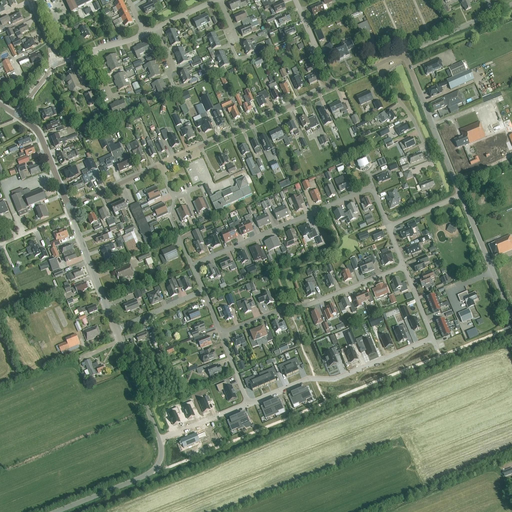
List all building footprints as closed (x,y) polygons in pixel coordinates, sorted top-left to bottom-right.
[(92,0),(65,0),(72,13),(78,10),(77,8),(93,0),(92,0)] [(116,7),(113,9),(114,11),(125,6),(122,0),(115,4),(116,7)] [(153,6),(158,3),(156,0),(149,0),(150,4),(143,7),(146,14),(155,10),(153,6)] [(248,0),(244,0),(240,2),(238,0),(237,0),(229,4),(232,11),(240,7),(240,8),(246,6),(246,5),(250,4),(248,0)] [(332,3),(332,2),(330,0),(322,0),(324,2),(310,8),(313,15),(328,9),(326,6),(332,3)] [(467,0),(459,0),(463,8),(464,7),(466,11),(471,9),(469,5),(470,4),(467,0)] [(275,2),(271,4),(264,7),(266,11),(270,9),(271,11),(275,10),(276,13),(285,9),(282,2),(276,5),(275,2)] [(114,11),(113,11),(114,14),(115,13),(118,12),(120,15),(127,11),(125,6),(114,11)] [(121,18),(118,20),(119,22),(130,17),(127,11),(120,15),(121,18)] [(7,17),(2,19),(0,19),(0,20),(2,26),(11,21),(13,25),(23,20),(20,13),(8,19),(7,17)] [(245,24),(251,21),(249,18),(247,19),(244,13),(234,17),(237,23),(244,21),(245,24)] [(206,14),(200,17),(203,25),(208,23),(209,27),(212,26),(210,22),(206,14)] [(288,15),(278,19),(275,20),(279,28),(285,25),(284,24),(291,21),(288,15)] [(130,17),(119,22),(120,24),(124,23),(125,26),(132,22),(130,17)] [(203,25),(200,17),(193,20),(197,28),(199,32),(201,31),(199,27),(203,25)] [(265,25),(276,21),(274,17),(263,22),(265,25)] [(251,29),(254,27),(259,26),(256,19),(245,24),(246,27),(240,29),(243,36),(253,32),(251,29)] [(375,45),(370,32),(372,31),(367,22),(357,26),(361,34),(363,34),(370,48),(375,45)] [(22,34),(29,31),(26,26),(19,29),(15,31),(18,37),(22,35),(22,34)] [(90,37),(85,27),(78,30),(80,34),(82,33),(85,39),(90,37)] [(287,37),(296,33),(293,27),(286,30),(285,27),(280,30),(281,34),(285,32),(287,37)] [(166,33),(169,40),(181,35),(177,36),(175,32),(179,31),(178,28),(175,30),(174,30),(166,33)] [(197,38),(193,28),(189,30),(193,40),(197,38)] [(14,36),(11,29),(6,31),(6,32),(10,38),(13,36),(14,36)] [(321,29),(316,31),(320,41),(325,39),(321,29)] [(9,37),(4,39),(6,42),(14,57),(18,55),(14,48),(12,43),(9,38),(10,38),(6,32),(7,33),(7,34),(8,36),(9,37)] [(208,39),(210,43),(218,40),(215,33),(207,37),(203,39),(204,41),(208,39)] [(178,39),(182,37),(181,35),(169,40),(172,46),(180,43),(178,39)] [(28,38),(25,39),(27,43),(23,45),(26,51),(30,48),(30,49),(36,46),(33,39),(30,41),(28,38)] [(15,41),(12,43),(14,48),(22,44),(19,39),(18,40),(15,41)] [(221,46),(218,40),(210,43),(211,48),(208,49),(209,52),(212,50),(221,46)] [(242,45),(244,50),(253,46),(251,43),(255,42),(254,40),(242,45)] [(142,44),(139,45),(143,54),(147,52),(148,55),(151,53),(146,43),(142,45),(142,44)] [(354,48),(356,47),(354,43),(341,49),(340,47),(337,48),(338,50),(335,52),(331,44),(326,46),(329,52),(330,52),(331,55),(335,53),(339,61),(350,56),(347,51),(354,48)] [(143,54),(139,45),(136,46),(137,47),(133,49),(138,59),(141,58),(139,55),(143,54)] [(264,50),(263,49),(263,48),(261,48),(260,47),(259,47),(257,48),(254,49),(253,46),(244,50),(247,55),(252,53),(253,55),(265,51),(264,50)] [(174,52),(177,58),(185,55),(183,51),(187,49),(186,47),(182,48),(174,52)] [(216,58),(218,62),(226,58),(223,52),(215,55),(215,56),(211,57),(212,59),(216,58)] [(29,56),(29,57),(33,64),(42,60),(39,53),(34,55),(33,54),(29,56)] [(107,63),(108,66),(117,62),(115,58),(118,57),(116,54),(106,59),(108,63),(107,63)] [(188,61),(192,60),(191,58),(187,59),(185,55),(177,58),(180,65),(188,62),(188,61)] [(25,62),(29,60),(28,58),(23,60),(23,59),(18,61),(21,66),(25,64),(25,62)] [(223,67),(229,65),(226,58),(218,62),(214,64),(215,66),(219,64),(221,69),(212,72),(214,75),(225,70),(223,67)] [(261,58),(253,61),(256,66),(263,63),(261,58)] [(431,63),(423,66),(427,75),(435,72),(443,68),(439,58),(431,62),(431,61),(431,62),(431,63)] [(3,67),(7,75),(14,71),(9,60),(1,64),(3,66),(3,67)] [(118,66),(117,62),(108,66),(109,68),(110,68),(111,72),(122,67),(121,64),(118,66)] [(148,68),(149,72),(158,68),(157,66),(156,66),(155,62),(144,66),(145,69),(148,68)] [(462,62),(449,69),(453,77),(466,71),(462,62)] [(159,71),(158,68),(149,72),(151,75),(148,77),(149,80),(160,75),(158,71),(159,71)] [(304,86),(299,74),(298,71),(296,68),(292,69),(296,79),(292,80),(297,90),(298,90),(300,89),(301,88),(300,88),(304,86)] [(179,74),(181,79),(190,75),(189,72),(192,71),(191,69),(179,74)] [(71,95),(82,90),(76,76),(75,76),(72,70),(68,73),(69,75),(64,78),(71,95)] [(470,71),(447,81),(448,85),(451,90),(474,80),(470,71)] [(114,82),(116,84),(125,80),(124,77),(126,76),(124,73),(114,77),(115,81),(114,82)] [(314,76),(313,74),(306,77),(308,79),(310,85),(317,81),(315,76),(314,76)] [(195,79),(194,77),(191,78),(190,75),(181,79),(184,84),(191,81),(192,84),(198,81),(197,78),(195,79)] [(229,83),(225,76),(220,78),(224,86),(229,83)] [(127,84),(125,80),(116,84),(117,87),(118,87),(119,90),(130,86),(129,83),(127,84)] [(156,86),(157,90),(166,86),(165,84),(164,84),(162,80),(152,85),(153,88),(156,86)] [(440,88),(448,85),(447,81),(438,85),(435,86),(436,87),(428,90),(431,97),(439,95),(438,92),(441,91),(440,88)] [(271,83),(268,85),(271,91),(270,92),(272,97),(273,97),(275,101),(280,98),(279,94),(277,91),(276,92),(274,87),(277,86),(275,82),(271,83)] [(285,96),(290,94),(287,88),(289,87),(286,82),(280,85),(282,90),(285,96)] [(167,89),(166,86),(157,90),(159,94),(156,95),(157,98),(168,93),(166,89),(167,89)] [(244,97),(245,100),(247,104),(243,106),(246,113),(247,113),(248,113),(249,113),(249,112),(250,111),(252,110),(250,106),(251,106),(250,103),(254,101),(249,90),(244,92),(246,96),(244,97)] [(183,102),(191,99),(187,91),(180,94),(183,102)] [(258,94),(260,98),(256,100),(260,108),(266,105),(264,100),(269,98),(266,91),(258,94)] [(90,106),(97,103),(92,92),(85,95),(90,106)] [(361,105),(372,100),(369,92),(357,97),(361,105)] [(462,102),(458,92),(431,104),(434,112),(448,106),(449,108),(462,102)] [(243,106),(238,94),(235,95),(240,107),(243,106)] [(212,109),(206,96),(200,98),(206,112),(212,109)] [(119,101),(116,102),(120,111),(123,110),(125,112),(128,111),(123,100),(119,102),(119,101)] [(231,112),(234,119),(240,117),(235,105),(233,106),(230,100),(221,105),(224,111),(227,110),(229,113),(231,112)] [(342,113),(348,110),(345,104),(341,106),(339,101),(335,103),(335,104),(329,107),(333,114),(341,110),(342,113)] [(377,111),(383,108),(379,101),(374,104),(377,111)] [(488,105),(486,101),(477,105),(479,109),(488,105)] [(120,111),(116,102),(113,103),(114,104),(110,106),(114,117),(117,115),(116,113),(120,111)] [(201,104),(195,107),(199,115),(205,112),(201,104)] [(44,120),(51,118),(53,117),(57,115),(54,107),(41,113),(41,112),(41,113),(44,120)] [(324,108),(319,111),(322,118),(321,118),(324,126),(331,122),(328,115),(327,115),(324,108)] [(219,111),(212,114),(216,122),(217,122),(219,126),(224,124),(222,119),(219,111)] [(387,114),(387,115),(386,115),(384,112),(376,118),(378,121),(379,120),(381,123),(382,123),(387,120),(388,120),(389,119),(391,122),(397,118),(392,111),(387,114)] [(360,123),(356,115),(351,118),(355,126),(360,123)] [(182,125),(178,116),(172,118),(176,128),(182,125)] [(315,116),(307,120),(306,117),(300,120),(304,128),(305,127),(307,132),(310,130),(310,129),(311,129),(319,126),(315,116)] [(202,126),(205,133),(212,130),(206,118),(195,123),(197,128),(202,126)] [(46,126),(46,127),(46,128),(47,130),(48,130),(48,131),(53,129),(55,129),(61,127),(58,121),(50,124),(46,126)] [(465,146),(486,137),(479,122),(460,130),(463,137),(454,140),(457,148),(465,145),(465,146)] [(183,136),(185,135),(188,141),(195,137),(191,128),(192,127),(190,123),(185,125),(187,129),(181,131),(183,136)] [(296,135),(299,134),(296,127),(295,128),(293,123),(287,126),(290,133),(294,132),(296,135)] [(402,126),(402,125),(395,128),(399,136),(403,133),(408,130),(405,124),(402,126)] [(381,137),(389,133),(387,128),(379,132),(381,137)] [(161,132),(165,141),(168,139),(172,148),(179,145),(179,144),(180,143),(178,140),(177,140),(175,135),(170,137),(166,129),(161,132)] [(273,141),(283,136),(280,129),(269,134),(273,141)] [(509,142),(505,131),(497,133),(502,145),(503,144),(505,149),(510,146),(509,142)] [(115,145),(112,140),(110,135),(104,137),(111,153),(112,157),(113,157),(120,172),(132,166),(128,158),(125,160),(124,156),(125,156),(120,143),(115,145)] [(269,142),(266,136),(266,135),(260,138),(266,152),(272,149),(274,148),(274,150),(275,150),(270,142),(269,142)] [(329,142),(326,136),(319,139),(322,146),(329,142)] [(25,145),(31,143),(29,137),(22,139),(18,141),(19,145),(24,143),(25,145)] [(66,145),(65,142),(68,141),(66,138),(61,140),(54,143),(54,145),(54,147),(55,147),(56,148),(62,145),(63,146),(66,145)] [(102,149),(108,146),(104,138),(98,141),(102,149)] [(403,151),(416,145),(412,138),(403,142),(400,144),(403,151)] [(162,142),(160,139),(155,141),(156,143),(155,144),(159,152),(161,152),(161,153),(165,151),(163,147),(164,147),(162,142)] [(253,146),(254,149),(254,150),(256,154),(261,152),(258,144),(257,144),(256,140),(251,142),(253,146)] [(145,160),(139,146),(137,141),(126,146),(131,157),(137,154),(140,162),(145,160)] [(147,143),(149,147),(148,148),(149,150),(150,149),(150,150),(147,151),(149,153),(149,154),(151,158),(156,155),(153,148),(154,148),(151,141),(147,143)] [(19,150),(17,145),(9,149),(9,150),(8,151),(6,152),(7,155),(19,150)] [(255,176),(261,173),(257,165),(255,166),(251,159),(252,158),(247,147),(246,147),(245,145),(239,148),(243,156),(246,154),(249,160),(246,161),(250,170),(252,169),(255,176)] [(27,156),(35,153),(33,147),(25,150),(25,148),(20,150),(21,153),(19,154),(20,157),(26,155),(27,156)] [(60,161),(78,153),(77,150),(73,152),(73,153),(66,155),(65,153),(58,156),(60,161)] [(79,156),(78,153),(60,161),(62,165),(69,162),(68,161),(73,159),(79,156)] [(107,169),(114,165),(116,164),(115,164),(112,158),(112,157),(111,153),(103,157),(106,164),(104,165),(104,164),(101,166),(101,167),(99,168),(104,177),(105,177),(106,178),(110,176),(108,172),(108,171),(107,169)] [(421,158),(423,157),(421,153),(417,155),(417,154),(408,158),(411,164),(422,159),(421,158)] [(229,174),(236,170),(234,167),(233,167),(232,164),(229,165),(227,161),(229,160),(227,156),(225,157),(224,155),(221,157),(221,156),(218,158),(220,163),(220,164),(221,167),(221,166),(222,167),(226,165),(228,169),(227,170),(229,174)] [(30,162),(27,156),(17,160),(20,166),(30,162)] [(96,169),(92,159),(84,163),(89,172),(96,169)] [(367,159),(357,163),(358,166),(359,168),(360,170),(362,170),(363,171),(364,171),(365,170),(366,170),(368,169),(369,168),(368,167),(370,166),(369,164),(370,164),(368,161),(367,159)] [(279,168),(276,161),(269,164),(272,171),(279,168)] [(398,168),(395,163),(388,166),(391,171),(398,168)] [(27,170),(24,164),(17,167),(19,173),(27,170)] [(345,170),(342,164),(336,167),(338,173),(345,170)] [(42,169),(40,165),(35,167),(35,165),(28,167),(31,175),(41,171),(40,170),(42,169)] [(66,176),(67,178),(68,178),(69,179),(75,177),(74,176),(78,174),(75,166),(71,168),(71,169),(64,171),(64,172),(64,173),(65,175),(66,176)] [(97,182),(102,180),(97,169),(88,174),(80,177),(81,180),(73,184),(74,185),(70,186),(72,192),(76,191),(77,192),(80,191),(80,190),(85,188),(84,185),(96,180),(97,182)] [(244,178),(247,176),(245,170),(234,176),(237,181),(236,183),(237,183),(235,187),(234,188),(232,187),(222,192),(221,191),(216,194),(215,195),(213,197),(207,185),(205,187),(217,213),(224,209),(223,208),(252,195),(248,187),(248,185),(245,178),(244,178)] [(413,178),(410,171),(403,174),(406,181),(413,178)] [(380,176),(376,177),(379,183),(382,181),(383,182),(390,179),(388,172),(380,175),(380,176)] [(346,181),(344,176),(338,178),(338,179),(335,180),(337,185),(340,191),(341,192),(343,191),(343,190),(349,188),(347,181),(346,181)] [(281,188),(290,184),(288,180),(279,184),(281,188)] [(311,189),(308,181),(302,183),(305,191),(311,189)] [(432,186),(434,185),(432,181),(427,183),(427,182),(419,185),(422,192),(433,187),(432,186)] [(329,187),(325,189),(329,198),(335,195),(331,186),(330,183),(327,184),(329,187)] [(158,192),(156,186),(144,191),(145,193),(147,193),(148,196),(158,192)] [(46,200),(41,189),(37,191),(30,193),(30,192),(27,190),(23,192),(22,188),(12,193),(13,197),(12,197),(20,217),(28,214),(26,208),(29,207),(35,205),(41,202),(46,200)] [(319,197),(320,196),(317,190),(310,193),(314,202),(315,201),(316,204),(321,202),(319,197)] [(398,197),(395,190),(388,193),(390,198),(387,199),(389,204),(389,205),(390,209),(394,207),(394,206),(399,204),(396,198),(398,197)] [(161,197),(160,196),(158,192),(148,196),(150,200),(148,200),(149,203),(161,197)] [(303,202),(300,195),(288,200),(291,207),(294,206),(297,212),(303,209),(300,203),(303,202)] [(210,210),(204,198),(199,200),(203,211),(207,209),(207,211),(210,210)] [(372,206),(368,198),(362,200),(364,204),(362,205),(361,204),(361,205),(364,211),(365,212),(366,212),(368,211),(369,208),(370,208),(371,211),(373,210),(372,206)] [(203,211),(199,200),(193,203),(198,215),(200,214),(200,212),(203,211)] [(124,201),(118,204),(126,223),(128,222),(126,217),(127,216),(124,210),(127,208),(124,201)] [(0,215),(8,212),(4,202),(0,203),(0,215)] [(43,207),(41,202),(35,205),(37,210),(41,220),(49,217),(45,207),(43,207)] [(156,246),(155,243),(151,236),(153,235),(138,203),(131,206),(131,209),(133,213),(132,214),(135,219),(144,239),(144,242),(147,247),(142,249),(134,232),(122,237),(131,256),(141,252),(142,253),(156,246)] [(166,208),(163,203),(152,208),(152,210),(154,209),(156,213),(166,208)] [(283,207),(279,209),(283,218),(289,215),(285,206),(284,203),(282,204),(283,207)] [(126,223),(118,204),(112,207),(115,214),(118,212),(120,216),(122,216),(123,218),(120,219),(123,224),(126,223)] [(350,213),(347,214),(350,221),(356,219),(354,214),(358,213),(354,204),(347,207),(350,213)] [(193,217),(188,205),(182,208),(187,218),(190,216),(191,218),(193,217)] [(283,218),(279,209),(275,210),(274,207),(272,208),(273,211),(277,220),(283,218)] [(168,214),(167,212),(166,208),(156,213),(157,216),(156,217),(157,219),(168,214)] [(187,218),(182,208),(176,210),(182,222),(184,221),(183,220),(187,218)] [(106,220),(108,224),(109,226),(115,224),(112,217),(110,218),(108,214),(107,215),(105,209),(99,212),(103,221),(106,220)] [(341,209),(334,213),(337,221),(340,220),(341,223),(346,221),(347,224),(350,223),(350,221),(347,214),(346,214),(344,215),(341,209)] [(265,215),(261,217),(265,226),(271,223),(267,214),(265,211),(263,211),(265,215)] [(97,222),(94,214),(88,217),(91,225),(93,224),(94,227),(95,231),(100,228),(99,225),(101,224),(99,221),(97,222)] [(247,222),(243,224),(247,233),(253,231),(250,225),(253,223),(250,215),(245,217),(247,222)] [(265,226),(261,217),(257,218),(255,215),(254,216),(255,219),(259,228),(265,226)] [(374,223),(371,216),(365,219),(368,225),(374,223)] [(247,233),(243,224),(240,225),(238,221),(233,224),(236,231),(239,230),(242,236),(247,233)] [(412,235),(414,235),(412,229),(417,227),(415,222),(407,225),(409,229),(400,232),(403,239),(410,236),(410,237),(411,237),(412,236),(413,236),(412,235)] [(234,232),(236,231),(233,224),(229,225),(230,229),(227,231),(231,240),(237,238),(234,232)] [(452,234),(456,228),(450,224),(446,231),(452,234)] [(134,229),(133,225),(124,229),(126,233),(134,229)] [(318,236),(315,229),(311,231),(308,225),(303,227),(303,226),(300,227),(300,228),(299,228),(300,230),(299,230),(300,232),(301,232),(303,237),(308,235),(310,240),(318,236)] [(231,240),(227,231),(223,232),(221,228),(216,230),(218,234),(220,238),(223,237),(225,243),(231,240)] [(65,230),(63,231),(62,230),(58,232),(58,231),(53,233),(56,241),(50,243),(52,248),(60,245),(58,242),(67,238),(67,237),(68,237),(65,230)] [(193,233),(197,242),(194,243),(198,252),(199,252),(200,254),(204,252),(203,250),(204,250),(202,245),(204,244),(198,230),(193,233)] [(297,240),(293,230),(287,233),(290,240),(284,242),(286,248),(294,244),(293,242),(297,240)] [(375,241),(384,238),(381,231),(372,234),(375,241)] [(369,238),(367,232),(358,235),(360,242),(369,238)] [(109,240),(107,233),(102,235),(102,234),(99,236),(95,238),(98,243),(104,240),(105,241),(109,240)] [(431,239),(429,235),(419,239),(421,243),(431,239)] [(511,249),(511,240),(509,235),(494,242),(494,243),(489,245),(493,256),(499,254),(499,255),(511,249)] [(212,244),(213,248),(220,245),(216,236),(215,236),(209,238),(209,239),(205,241),(207,246),(212,244)] [(280,247),(276,237),(270,240),(274,249),(280,247)] [(274,249),(270,240),(265,243),(269,252),(274,249)] [(36,247),(33,242),(29,244),(31,247),(30,247),(27,249),(31,257),(33,256),(34,258),(39,256),(41,260),(48,257),(45,249),(41,250),(39,245),(36,246),(36,247)] [(111,251),(115,249),(113,244),(105,247),(106,250),(102,252),(106,262),(114,259),(111,251)] [(410,248),(407,249),(409,255),(411,254),(411,255),(421,251),(418,244),(410,247),(410,248)] [(71,245),(65,247),(60,249),(62,254),(73,250),(71,245)] [(267,259),(264,252),(261,253),(258,246),(254,248),(254,247),(250,249),(255,261),(262,258),(263,261),(267,259)] [(178,257),(174,247),(162,252),(167,262),(178,257)] [(59,256),(56,248),(51,250),(54,258),(59,256)] [(393,258),(390,251),(389,252),(387,249),(381,251),(383,255),(381,256),(383,261),(381,261),(383,266),(385,265),(385,266),(393,263),(391,259),(393,258)] [(73,250),(65,253),(63,254),(66,263),(77,259),(74,251),(73,250)] [(249,261),(244,251),(238,254),(239,258),(238,258),(238,259),(238,260),(238,261),(239,262),(240,262),(241,261),(242,264),(249,261)] [(139,262),(150,257),(149,253),(138,258),(139,262)] [(367,261),(364,262),(368,272),(374,270),(372,264),(375,262),(372,255),(366,258),(367,261)] [(429,262),(426,256),(419,259),(420,263),(413,266),(416,272),(425,268),(423,264),(429,262)] [(231,264),(228,258),(225,260),(219,263),(222,270),(229,267),(231,271),(237,269),(234,262),(231,264)] [(354,270),(359,268),(355,258),(350,260),(354,270)] [(49,262),(51,270),(53,273),(60,270),(59,267),(56,260),(49,262)] [(368,272),(364,262),(359,265),(363,275),(368,272)] [(13,270),(15,275),(21,273),(20,269),(20,265),(17,264),(16,268),(15,268),(12,269),(13,270)] [(128,278),(135,275),(130,264),(120,269),(121,270),(115,272),(119,280),(124,278),(128,277),(128,278)] [(256,270),(254,265),(246,268),(249,273),(256,270)] [(350,275),(354,273),(350,265),(346,266),(348,270),(346,271),(343,270),(340,277),(343,278),(345,282),(352,279),(350,275)] [(214,270),(212,266),(206,268),(207,271),(208,275),(209,275),(210,278),(214,277),(215,279),(221,277),(217,269),(214,270)] [(64,274),(62,270),(53,273),(53,274),(52,274),(53,278),(55,277),(55,278),(64,274)] [(74,279),(83,275),(81,270),(77,271),(69,274),(72,281),(74,280),(74,279)] [(157,277),(156,274),(158,273),(157,271),(155,271),(155,272),(149,274),(151,279),(157,277)] [(419,281),(422,288),(425,286),(426,290),(434,286),(433,282),(431,283),(430,279),(434,277),(432,272),(422,276),(423,279),(419,281)] [(333,283),(330,275),(324,278),(327,285),(329,288),(334,286),(333,283)] [(306,297),(306,298),(316,294),(312,285),(316,284),(313,277),(305,281),(307,285),(304,286),(308,296),(306,297)] [(441,279),(444,287),(450,284),(447,277),(441,279)] [(401,284),(398,278),(392,281),(394,284),(391,285),(393,291),(400,288),(402,293),(408,290),(405,283),(401,284)] [(183,285),(185,291),(192,288),(188,279),(182,282),(181,279),(177,280),(180,286),(183,285)] [(177,295),(174,288),(177,286),(175,280),(169,282),(171,287),(168,288),(171,297),(177,295)] [(79,284),(75,286),(75,288),(72,289),(74,293),(77,292),(77,294),(85,291),(85,290),(88,289),(86,283),(80,285),(79,284)] [(373,290),(376,298),(388,293),(385,285),(381,287),(381,286),(379,286),(377,286),(377,288),(377,289),(373,290)] [(71,292),(69,286),(61,289),(64,295),(71,292)] [(152,305),(162,301),(159,293),(161,292),(159,287),(154,289),(156,292),(149,295),(152,305)] [(142,298),(139,290),(134,292),(137,300),(142,298)] [(373,302),(370,293),(367,294),(366,291),(360,293),(364,302),(368,300),(371,303),(373,302)] [(267,305),(274,302),(272,298),(271,298),(269,292),(263,295),(258,297),(260,303),(266,301),(267,305)] [(473,301),(477,300),(474,293),(468,296),(467,292),(458,296),(460,302),(462,302),(463,303),(465,302),(468,308),(475,305),(473,301)] [(364,302),(360,293),(355,296),(356,299),(353,300),(357,308),(359,307),(359,304),(364,302)] [(397,303),(393,294),(388,296),(392,305),(397,303)] [(428,303),(440,298),(439,296),(436,298),(434,294),(426,298),(428,303)] [(235,304),(231,295),(226,297),(230,306),(235,304)] [(441,301),(440,298),(428,303),(431,308),(439,305),(438,302),(441,301)] [(341,301),(342,303),(339,305),(342,312),(345,310),(345,309),(350,307),(353,313),(356,312),(353,304),(350,306),(347,299),(341,301)] [(52,307),(49,300),(31,308),(34,315),(52,307)] [(131,311),(139,308),(136,300),(130,303),(124,306),(127,312),(130,310),(131,311)] [(255,307),(253,301),(248,303),(248,302),(246,303),(245,300),(237,303),(240,310),(240,309),(243,308),(245,314),(251,311),(250,308),(255,307)] [(329,313),(325,314),(328,320),(332,319),(331,316),(336,314),(337,315),(339,314),(337,308),(335,309),(333,304),(327,307),(329,313)] [(442,304),(439,305),(431,308),(433,314),(441,310),(440,307),(443,306),(442,304)] [(87,307),(83,308),(82,309),(83,313),(88,311),(90,314),(97,311),(95,306),(88,308),(87,307)] [(226,321),(232,319),(230,314),(231,314),(228,308),(224,308),(224,307),(217,309),(221,319),(225,317),(226,321)] [(190,309),(183,312),(187,323),(201,318),(198,310),(191,313),(190,309)] [(469,310),(459,314),(462,323),(472,318),(469,310)] [(316,325),(322,323),(318,313),(317,311),(312,313),(312,315),(316,325)] [(381,316),(369,321),(372,328),(380,324),(379,323),(383,321),(381,316)] [(417,318),(409,321),(412,327),(413,327),(415,331),(420,329),(419,325),(417,318)] [(438,327),(450,322),(449,320),(445,322),(444,318),(436,322),(438,327)] [(278,321),(272,324),(275,333),(282,330),(282,331),(287,329),(284,322),(280,324),(278,321)] [(191,332),(193,338),(199,336),(198,333),(206,330),(203,322),(193,326),(195,330),(194,331),(191,332)] [(451,325),(450,322),(438,327),(440,332),(448,329),(447,326),(451,325)] [(400,330),(395,332),(399,343),(407,339),(404,332),(407,330),(405,325),(399,327),(400,330)] [(95,337),(100,335),(97,327),(92,329),(91,328),(83,331),(84,334),(87,342),(96,338),(95,337)] [(273,340),(270,332),(266,334),(263,327),(262,328),(261,327),(260,327),(259,328),(258,329),(257,330),(263,344),(263,345),(268,344),(267,343),(273,340)] [(452,328),(448,329),(440,332),(442,338),(451,334),(449,331),(453,330),(452,328)] [(151,330),(147,332),(137,335),(138,337),(136,337),(138,341),(143,339),(143,341),(150,338),(149,337),(151,337),(150,334),(152,333),(151,330)] [(263,344),(257,330),(256,330),(254,330),(253,330),(252,331),(252,332),(250,332),(253,339),(250,341),(252,348),(263,344)] [(466,334),(469,341),(478,337),(475,330),(466,334)] [(350,346),(356,344),(351,331),(344,333),(350,346)] [(80,344),(77,335),(66,340),(67,342),(58,345),(61,352),(80,344)] [(195,342),(198,340),(201,348),(211,344),(208,336),(203,338),(202,335),(194,338),(195,342)] [(388,335),(381,338),(385,349),(392,346),(388,335)] [(232,340),(235,347),(246,343),(243,336),(232,340)] [(356,340),(355,340),(361,353),(361,352),(366,350),(368,356),(369,356),(368,355),(376,352),(376,353),(376,352),(371,339),(370,339),(371,340),(366,342),(365,339),(364,337),(363,337),(356,340)] [(160,350),(156,352),(158,355),(165,352),(162,345),(159,346),(160,350)] [(345,352),(350,364),(357,360),(354,352),(357,351),(355,346),(349,348),(350,350),(345,352)] [(332,351),(325,354),(326,358),(325,359),(327,363),(328,362),(330,367),(337,363),(334,356),(338,354),(335,348),(331,349),(332,351)] [(211,351),(210,349),(200,353),(204,364),(217,359),(213,350),(211,351)] [(296,359),(287,362),(293,375),(299,372),(296,365),(299,364),(300,367),(296,358),(296,359)] [(86,376),(90,375),(91,377),(96,375),(99,374),(105,371),(103,366),(99,367),(97,363),(92,365),(90,360),(84,362),(82,364),(83,367),(86,366),(88,370),(84,372),(86,376)] [(278,366),(282,374),(281,372),(284,370),(287,377),(293,375),(287,362),(279,366),(278,366)] [(207,370),(210,377),(222,372),(220,366),(216,367),(215,365),(210,367),(209,365),(197,370),(198,374),(207,370)] [(273,368),(265,372),(270,384),(276,382),(273,375),(276,374),(277,376),(274,368),(273,368)] [(265,372),(259,374),(260,377),(264,387),(270,384),(265,372)] [(245,380),(244,380),(248,388),(247,386),(250,384),(253,391),(259,389),(255,379),(254,376),(245,380)] [(255,379),(259,389),(264,387),(260,377),(255,379)] [(223,390),(228,402),(237,398),(235,394),(234,390),(232,386),(228,388),(226,382),(217,386),(219,392),(223,390)] [(298,391),(304,405),(303,403),(307,402),(306,400),(311,398),(313,401),(307,388),(305,389),(301,390),(302,392),(299,394),(298,391)] [(303,405),(304,405),(298,391),(299,394),(296,395),(295,393),(291,394),(289,395),(294,409),(295,409),(293,405),(299,403),(299,405),(303,403),(303,405)] [(127,405),(124,397),(120,399),(118,393),(111,395),(114,401),(111,402),(114,410),(127,405)] [(199,402),(204,413),(210,410),(207,403),(210,402),(208,396),(205,397),(206,399),(199,402)] [(270,402),(276,416),(276,415),(279,413),(278,412),(284,409),(285,413),(285,412),(280,399),(277,400),(274,402),(275,404),(272,406),(270,402)] [(184,408),(188,419),(195,417),(192,409),(195,408),(193,402),(186,404),(187,407),(184,408)] [(276,416),(270,402),(271,405),(268,407),(267,404),(264,406),(261,407),(267,420),(266,417),(271,415),(272,416),(275,415),(276,416)] [(172,423),(174,425),(180,423),(177,415),(180,413),(177,408),(172,410),(173,413),(169,415),(171,419),(170,419),(172,423)] [(237,416),(236,416),(242,430),(242,429),(245,427),(245,426),(250,424),(251,427),(252,426),(246,413),(244,414),(240,416),(242,420),(239,421),(237,416)] [(242,431),(242,430),(236,416),(236,417),(237,419),(234,421),(233,419),(230,420),(227,421),(233,434),(232,431),(237,429),(238,431),(241,429),(242,431)] [(194,435),(178,442),(180,446),(183,444),(185,448),(198,443),(194,435)] [(511,473),(511,468),(502,472),(504,477),(511,473)]
